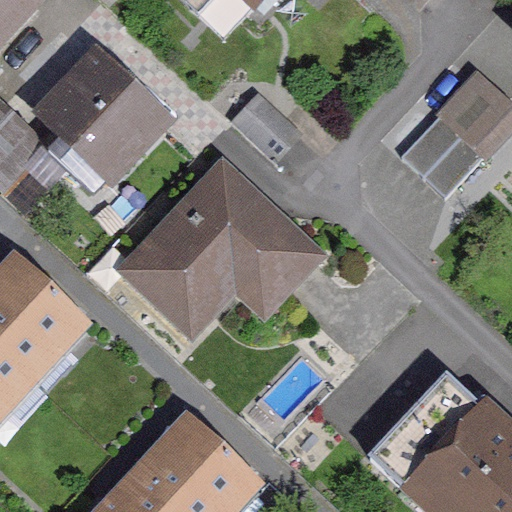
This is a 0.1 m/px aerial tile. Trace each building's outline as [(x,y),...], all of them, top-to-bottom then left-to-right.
[(0,0),(0,40),(37,0),(0,0)] [(246,0),(254,7),(260,0),(186,0),(195,8),(202,0),(246,0)] [(93,197),(160,126),(97,68),(52,116),(73,135),(52,158),(93,197)] [(258,99),(235,124),(274,160),(297,135),(258,99)] [(44,149),(2,109),(0,112),(0,190),(23,211),(45,187),(25,170),(44,149)] [(445,202),(486,158),(443,117),(402,161),(445,202)] [(283,296),(316,261),(223,174),(127,276),(191,336),(254,268),(283,296)] [(0,285),(0,352),(29,379),(78,327),(15,269),(0,285)] [(0,409),(29,379),(0,352),(0,409)] [(448,511),(511,511),(511,454),(484,429),(490,422),(447,381),(370,462),(414,503),(425,491),(448,511)] [(138,481),(171,511),(226,511),(250,486),(188,428),(138,481)] [(109,511),(171,511),(138,481),(109,511)]
